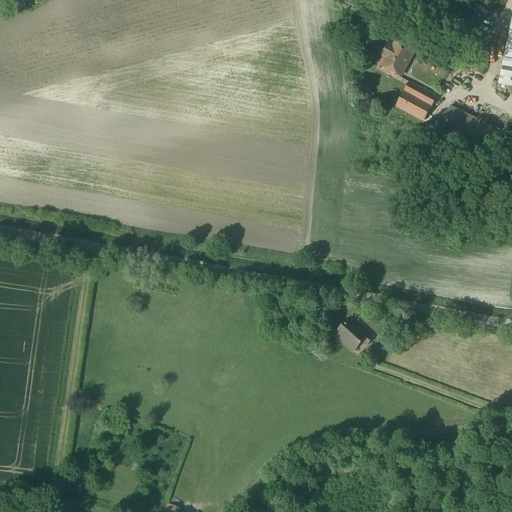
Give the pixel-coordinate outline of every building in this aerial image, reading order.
[(396,22),(386,18),(384,23),(393,27),(396,22)] [(511,25),(500,85),(511,87),(511,25)] [(374,31),(361,34),(364,48),(377,45),(374,31)] [(393,48),(388,46),(383,56),(388,59),(384,65),(392,69),(391,71),(401,77),(403,73),(403,71),(405,66),(405,65),(407,60),(410,59),(412,56),(412,55),(413,52),(414,53),(414,52),(397,43),(393,48)] [(483,62),(462,51),(456,61),(478,73),(483,62)] [(437,98),(410,83),(405,93),(431,107),(437,98)] [(405,93),(397,107),(424,121),(431,107),(405,93)] [(505,133),(450,107),(441,126),(459,135),(453,146),(490,164),(505,133)] [(354,317),(335,336),(353,353),(363,342),(367,346),(374,338),(354,320),(356,319),(354,317)]
